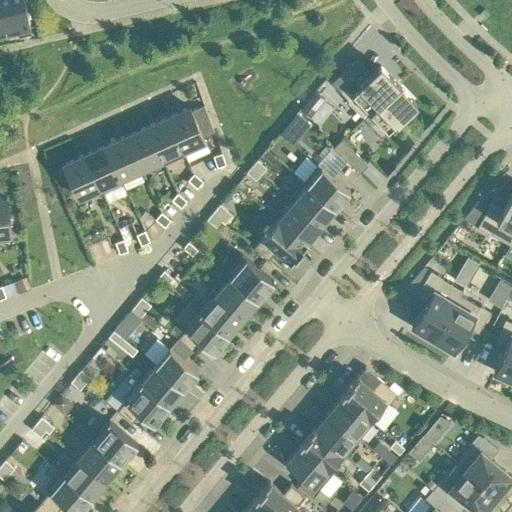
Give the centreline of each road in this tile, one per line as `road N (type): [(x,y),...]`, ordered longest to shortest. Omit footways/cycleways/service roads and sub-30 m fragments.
road 1 (unclassified): [(316,295),(136,511)]
road 2 (unclassified): [(345,320),(508,123)]
road 3 (unclassified): [(480,101),(316,295)]
road 4 (unclassified): [(182,511),(345,320)]
road 5 (residential): [(0,447),(92,335),(133,270)]
road 6 (residential): [(511,418),(431,380),(345,320)]
road 7 (unclassified): [(382,0),(480,101)]
road 8 (residential): [(0,312),(133,270)]
road 9 (residential): [(133,270),(222,176)]
road 10 (unclassified): [(511,87),(423,0)]
